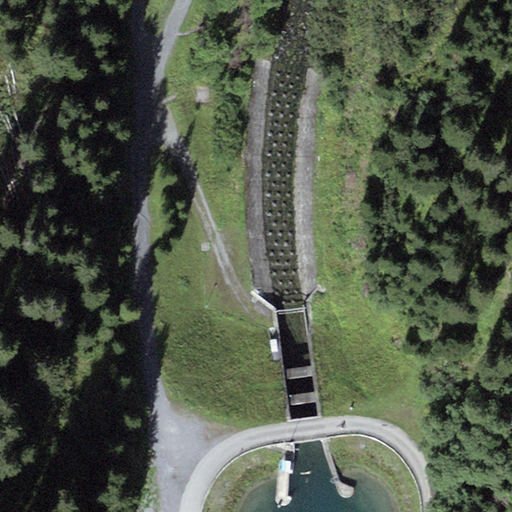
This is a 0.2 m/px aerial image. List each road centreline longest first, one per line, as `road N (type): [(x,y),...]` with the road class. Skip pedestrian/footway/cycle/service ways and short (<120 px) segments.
road 1 (track): [(148,77),(139,205),(163,427),(176,477)]
road 2 (track): [(176,477),(235,445),(352,426),(383,432),(411,453),(425,511)]
road 3 (track): [(148,77),(232,291)]
